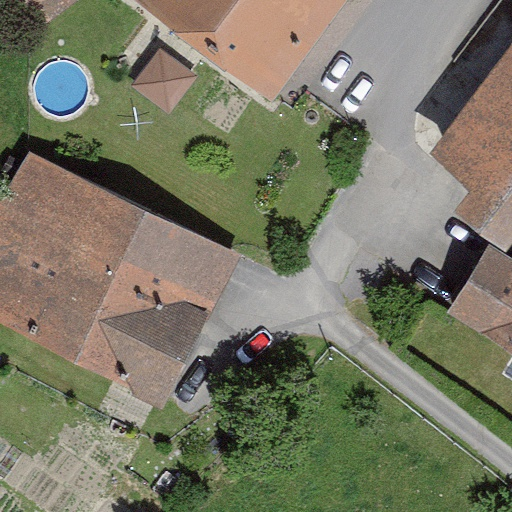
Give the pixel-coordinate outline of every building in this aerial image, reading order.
[(22,0),(44,24),(71,0),(22,0)] [(341,0),(143,0),(272,94),(341,0)] [(511,37),(431,146),(472,177),(455,200),(506,238),(511,230),(511,37)] [(131,83),(169,112),(197,75),(158,46),(131,83)] [(0,293),(179,379),(245,242),(38,144),(0,223),(0,255),(13,262),(0,288),(0,293)] [(511,344),(511,252),(488,238),(447,305),(511,344)]
